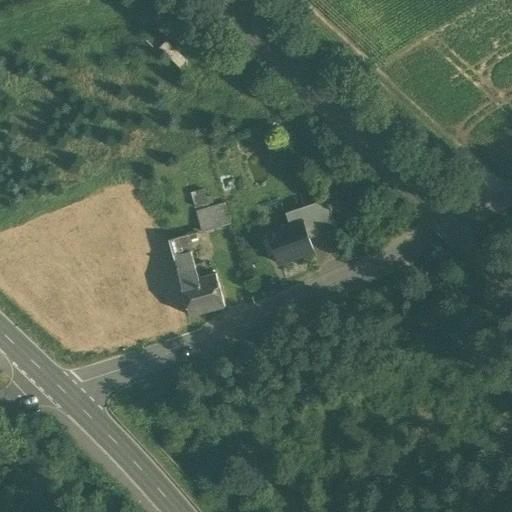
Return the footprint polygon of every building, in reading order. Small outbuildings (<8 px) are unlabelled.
[(196,206),(208,204),(205,187),(192,189),(196,206)] [(327,206),(300,217),(301,222),(304,221),(310,237),(336,228),(329,209),(331,209),(329,203),(327,203),(326,198),(325,199),(327,206)] [(325,199),(287,213),(291,225),(301,222),(300,217),(327,206),(325,199)] [(225,204),(197,212),(199,218),(202,230),(203,232),(231,224),(225,204)] [(291,225),(270,233),(271,238),(277,255),(280,263),(315,251),(310,237),(304,221),(291,225)] [(195,232),(186,235),(189,243),(198,240),(195,232)] [(186,235),(170,240),(178,268),(195,263),(189,243),(186,235)] [(277,255),(271,238),(266,240),(271,257),(277,255)] [(204,260),(195,263),(200,278),(209,275),(204,260)] [(195,263),(178,268),(191,316),(226,305),(217,273),(209,275),(200,278),(195,263)]
